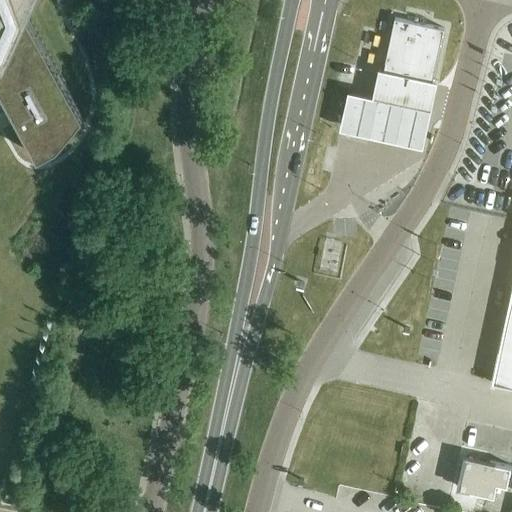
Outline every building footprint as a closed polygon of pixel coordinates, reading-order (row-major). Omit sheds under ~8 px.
[(0,0),(0,87),(18,121),(38,157),(58,146),(83,115),(21,1),(21,0),(0,0)] [(395,18),(383,71),(432,82),(444,29),(395,18)] [(373,95),(348,89),(339,131),(424,147),(438,80),(434,79),(385,68),(379,67),(373,95)] [(511,291),(493,383),(511,386),(511,291)] [(461,471),(457,487),(494,495),(497,483),(507,485),(511,466),(466,456),(463,472),(461,471)]
